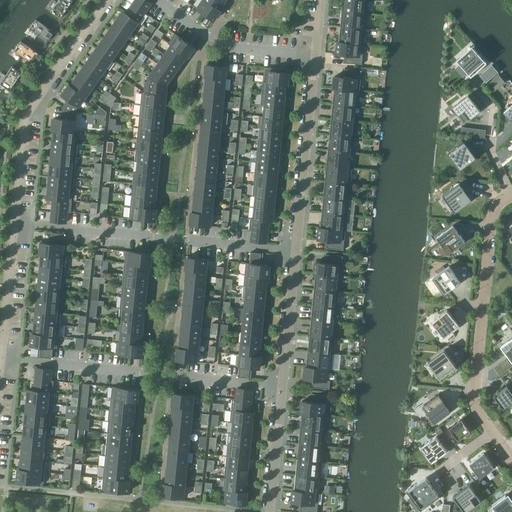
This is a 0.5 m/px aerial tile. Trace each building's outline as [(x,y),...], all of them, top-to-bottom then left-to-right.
[(56,16),(60,18),(73,0),(72,0),(58,0),(51,11),(56,16)] [(145,0),(135,0),(126,14),(137,22),(151,3),(145,0)] [(220,11),(204,0),(203,0),(197,9),(213,20),(220,11)] [(224,0),(204,0),(220,11),(220,10),(219,9),(225,0),(224,0)] [(342,0),(341,11),(367,13),(368,0),(342,0)] [(123,11),(116,21),(131,31),(137,22),(126,14),(123,11)] [(341,11),(340,26),(365,29),(367,13),(341,11)] [(29,29),(47,42),(54,32),(36,20),(29,29)] [(116,21),(110,30),(124,41),(131,31),(116,21)] [(338,42),(360,44),(364,44),(365,29),(340,26),(338,42)] [(110,30),(103,40),(118,50),(124,41),(110,30)] [(175,34),(168,43),(187,57),(194,47),(175,34)] [(103,40),(97,49),(111,59),(118,50),(103,40)] [(14,51),(32,63),(39,53),(21,41),(14,51)] [(360,44),(338,42),(336,54),(346,55),(346,62),(345,62),(345,63),(362,65),(364,44),(360,44)] [(171,46),(165,55),(179,65),(186,56),(187,57),(168,43),(168,44),(171,46)] [(456,60),(471,77),(487,63),(472,46),(456,60)] [(97,49),(90,58),(105,69),(111,59),(97,49)] [(165,55),(158,64),(173,75),(179,65),(165,55)] [(90,58),(83,68),(98,78),(105,69),(90,58)] [(206,65),(205,76),(225,78),(226,67),(224,66),(225,63),(219,63),(219,66),(206,65)] [(158,64),(152,74),(165,83),(168,80),(169,81),(173,75),(158,64)] [(0,83),(0,84),(9,91),(22,73),(12,66),(0,83)] [(83,68),(77,77),(92,87),(98,78),(83,68)] [(269,71),(267,83),(287,85),(288,73),(276,72),(276,69),(270,68),(270,71),(269,71)] [(487,82),(496,75),(490,68),(485,72),(486,73),(482,77),(487,82)] [(334,76),(333,88),(359,91),(361,71),(344,69),(344,70),(345,70),(344,77),(334,76)] [(141,92),(141,93),(166,95),(167,88),(165,88),(165,84),(165,83),(152,74),(149,78),(148,82),(144,81),(143,93),(141,92)] [(207,77),(206,88),(224,90),(225,78),(205,76),(205,77),(207,77)] [(495,89),(503,82),(504,82),(499,76),(498,76),(490,83),(495,89)] [(69,85),(85,97),(92,87),(77,77),(71,86),(69,85)] [(262,82),(261,93),(284,96),(285,85),(287,85),(267,83),(262,82)] [(65,108),(65,109),(68,112),(76,112),(76,109),(85,97),(69,85),(62,95),(70,101),(65,108)] [(206,88),(204,99),(222,101),(224,90),(206,88)] [(334,89),(332,104),(357,106),(359,91),(333,88),(334,89)] [(141,93),(140,104),(164,107),(164,102),(166,103),(166,95),(141,93)] [(284,96),(261,93),(261,94),(266,94),(265,105),(283,107),(284,96)] [(468,95),(454,105),(452,107),(458,115),(464,123),(471,117),(480,111),(473,102),(468,95)] [(204,99),(203,111),(221,112),(222,101),(204,99)] [(139,115),(139,116),(164,118),(165,111),(164,111),(164,107),(140,104),(140,105),(144,105),(143,116),(139,115)] [(332,104),(331,119),(356,122),(356,121),(352,121),(353,106),(357,107),(357,106),(332,104)] [(265,105),(264,117),(282,118),(283,107),(265,105)] [(94,114),(94,115),(105,116),(105,111),(99,107),(94,114)] [(54,118),(52,130),(78,132),(74,132),(76,112),(68,112),(65,109),(64,119),(54,118)] [(203,111),(202,122),(220,124),(221,112),(203,111)] [(139,116),(138,127),(162,129),(162,125),(163,125),(164,118),(139,116)] [(259,127),(259,128),(281,130),(282,118),(264,117),(263,128),(259,127)] [(331,119),(329,135),(354,137),(356,122),(331,119)] [(202,122),(201,133),(219,135),(220,124),(202,122)] [(137,138),(162,141),(163,134),(161,134),(162,129),(138,127),(137,138)] [(461,127),(460,135),(475,137),(476,129),(461,127)] [(259,128),(258,139),(280,141),(281,130),(259,128)] [(53,134),(52,141),(77,144),(78,132),(52,130),(54,131),(54,134),(53,134)] [(201,133),(200,145),(218,146),(219,135),(201,133)] [(329,135),(328,150),(353,153),(354,137),(329,135)] [(137,138),(136,150),(159,152),(160,148),(161,148),(162,141),(137,138)] [(280,141),(258,139),(257,150),(279,153),(280,141)] [(52,149),(52,153),(76,155),(77,144),(52,141),(51,148),(52,149)] [(476,157),(464,141),(448,153),(460,169),(476,157)] [(200,145),(199,156),(217,158),(218,146),(200,145)] [(134,161),(138,161),(160,163),(160,156),(159,156),(159,152),(136,150),(134,161)] [(257,150),(255,162),(277,164),(279,153),(257,150)] [(328,150),(326,166),(351,168),(347,167),(349,153),(353,153),(328,150)] [(50,157),(50,164),(75,166),(76,155),(52,153),(52,157),(50,157)] [(199,156),(198,167),(216,169),(217,158),(199,156)] [(133,172),(157,175),(158,170),(159,171),(160,163),(138,161),(137,172),(133,172)] [(255,162),(254,173),(276,175),(277,164),(255,162)] [(50,164),(49,171),(50,171),(50,175),(74,178),(75,166),(50,164)] [(326,166),(324,181),(350,184),(351,168),(326,166)] [(198,167),(197,179),(214,180),(216,169),(198,167)] [(133,172),(132,184),(157,186),(158,179),(157,179),(157,175),(133,172)] [(254,173),(253,184),(275,187),(276,175),(254,173)] [(48,180),(47,187),(73,189),(74,178),(50,175),(49,180),(48,180)] [(197,179),(195,190),(213,192),(214,180),(197,179)] [(324,181),(323,197),(348,199),(350,184),(324,181)] [(460,183),(442,196),(455,212),(472,200),(471,199),(460,184),(460,183)] [(157,193),(157,186),(132,184),(131,195),(155,197),(155,193),(157,193)] [(253,184),(252,196),(274,198),(275,187),(253,184)] [(48,194),(47,198),(71,201),(73,189),(47,187),(47,194),(48,194)] [(195,190),(194,201),(212,203),(213,192),(195,190)] [(131,195),(130,206),(156,209),(155,208),(156,202),(154,202),(155,197),(131,195)] [(256,197),(255,207),(273,209),(274,198),(252,196),(256,197)] [(323,197),(321,212),(346,215),(348,199),(323,197)] [(71,201),(47,198),(47,199),(53,199),(51,222),(65,223),(66,212),(70,212),(71,201)] [(191,212),(191,213),(211,215),(212,203),(194,201),(193,212),(191,212)] [(156,209),(130,206),(129,218),(155,221),(156,209)] [(250,218),(272,221),(273,209),(255,207),(254,218),(250,218)] [(321,212),(320,227),(345,230),(346,215),(321,212)] [(211,215),(191,213),(190,224),(210,226),(211,215)] [(272,221),(250,218),(249,230),(253,231),(252,242),(266,243),(268,221),(272,221)] [(465,241),(460,235),(458,232),(453,225),(437,237),(443,246),(438,251),(443,257),(449,253),(452,250),(465,241)] [(345,230),(320,227),(319,227),(318,240),(328,241),(327,248),(326,249),(343,250),(345,230)] [(41,243),(40,254),(66,257),(62,256),(64,234),(52,233),(51,244),(41,243)] [(125,251),(124,263),(150,265),(151,254),(125,251)] [(245,263),(244,275),(268,277),(269,265),(259,264),(260,254),(261,254),(250,252),(249,263),(245,263)] [(41,262),(41,266),(65,268),(66,257),(40,254),(40,255),(41,255),(40,262),(41,262)] [(316,262),(315,273),(340,276),(342,256),(326,255),(325,263),(316,262)] [(187,257),(186,269),(205,271),(206,259),(187,257)] [(124,263),(123,274),(147,276),(147,272),(149,272),(149,266),(150,266),(150,265),(124,263)] [(39,270),(38,277),(63,280),(65,268),(41,266),(40,270),(39,270)] [(449,266),(439,273),(432,278),(444,294),(460,283),(449,266)] [(187,270),(186,280),(204,282),(205,271),(186,269),(187,270)] [(315,274),(314,289),(339,291),(340,276),(315,273),(314,274),(315,274)] [(123,274),(122,285),(147,288),(148,281),(147,281),(147,276),(123,274)] [(244,275),(243,286),(265,288),(266,277),(268,278),(268,277),(244,275)] [(39,284),(39,289),(62,291),(63,280),(38,277),(38,284),(39,284)] [(186,280),(185,292),(203,294),(204,282),(186,280)] [(123,297),(145,299),(145,295),(146,295),(147,288),(122,285),(122,286),(128,286),(127,297),(123,297)] [(242,298),(246,298),(264,300),(265,288),(243,286),(242,298)] [(37,293),(36,300),(61,302),(62,291),(39,289),(38,293),(37,293)] [(314,289),(312,304),(337,307),(339,291),(314,289)] [(185,292),(184,303),(202,305),(203,294),(185,292)] [(123,297),(122,308),(145,311),(146,304),(144,304),(145,299),(123,297)] [(241,308),(241,309),(263,311),(264,300),(246,298),(245,309),(241,308)] [(37,307),(36,311),(60,314),(60,313),(56,313),(57,302),(61,303),(61,302),(36,300),(35,307),(37,307)] [(184,303),(183,314),(201,316),(202,305),(184,303)] [(312,304),(311,320),(336,322),(337,307),(312,304)] [(122,308),(120,320),(142,322),(143,318),(144,318),(145,311),(122,308)] [(241,309),(240,320),(262,322),(263,311),(241,309)] [(34,315),(34,322),(59,325),(60,314),(36,311),(36,316),(34,315)] [(447,312),(431,324),(443,340),(459,328),(447,312)] [(183,314),(182,326),(200,328),(201,316),(183,314)] [(120,320),(119,331),(143,333),(143,326),(142,326),(142,322),(120,320)] [(244,321),(243,332),(260,334),(262,322),(240,320),(240,321),(244,321)] [(311,320),(309,335),(330,337),(331,324),(335,325),(336,322),(311,320)] [(32,333),(32,334),(58,336),(59,325),(34,322),(33,330),(34,330),(34,334),(32,333)] [(182,326),(181,337),(199,339),(200,328),(182,326)] [(118,342),(142,345),(142,344),(140,344),(141,340),(142,341),(143,333),(119,331),(123,332),(122,342),(118,342)] [(243,332),(241,343),(259,345),(260,334),(243,332)] [(58,336),(32,334),(31,346),(41,347),(40,357),(39,357),(52,359),(53,348),(57,348),(58,336)] [(309,335),(307,351),(333,353),(334,338),(330,338),(330,337),(309,335)] [(178,348),(197,350),(199,339),(181,337),(180,348),(178,348)] [(511,337),(500,346),(511,362),(511,337)] [(142,345),(118,342),(117,354),(141,357),(142,345)] [(236,354),(260,357),(260,356),(258,356),(259,345),(241,343),(240,354),(236,354)] [(197,350),(178,348),(177,360),(196,362),(197,350)] [(428,362),(439,378),(456,367),(444,350),(428,362)] [(306,366),(327,368),(331,369),(333,353),(307,351),(306,366)] [(260,357),(236,354),(235,366),(239,366),(238,377),(248,378),(249,378),(248,378),(249,367),(259,368),(260,357)] [(503,360),(499,363),(505,371),(509,368),(503,360)] [(327,368),(306,366),(305,366),(304,379),(314,380),(313,387),(313,388),(329,389),(330,381),(326,380),(327,368)] [(28,390),(52,393),(53,381),(49,381),(50,370),(36,368),(34,390),(28,390)] [(511,402),(511,392),(507,385),(493,395),(503,409),(511,402)] [(112,387),(111,399),(137,401),(138,389),(112,387)] [(232,399),(231,410),(249,412),(251,390),(237,388),(236,399),(232,399)] [(27,394),(26,401),(51,404),(52,393),(28,390),(28,395),(27,394)] [(173,393),(172,405),(192,407),(193,395),(173,393)] [(302,401),(301,412),(326,415),(328,395),(312,394),(312,402),(302,401)] [(422,407),(434,424),(450,411),(438,395),(422,407)] [(109,410),(135,412),(135,405),(134,405),(134,401),(136,402),(137,401),(111,399),(110,410),(109,410)] [(27,409),(26,413),(50,415),(46,415),(47,404),(51,404),(26,401),(25,409),(27,409)] [(174,405),(173,416),(191,418),(192,407),(172,405),(174,405)] [(109,410),(107,421),(108,421),(132,424),(133,419),(134,420),(135,412),(109,410)] [(231,410),(229,422),(251,424),(253,412),(249,412),(231,410)] [(301,413),(300,428),(325,430),(326,415),(301,412),(301,413)] [(24,417),(24,424),(49,427),(50,415),(26,413),(26,417),(24,417)] [(173,416),(172,428),(190,429),(191,418),(173,416)] [(458,441),(470,432),(461,419),(448,428),(458,441)] [(108,421),(107,433),(132,435),(133,428),(132,428),(132,424),(108,421)] [(233,423),(232,434),(250,435),(251,424),(229,422),(233,423)] [(24,431),(24,436),(48,438),(49,427),(24,424),(23,431),(24,431)] [(172,428),(171,439),(188,441),(190,429),(172,428)] [(300,428),(298,443),(323,446),(325,430),(300,428)] [(107,433),(106,444),(130,446),(130,442),(132,442),(132,435),(107,433)] [(227,444),(227,445),(249,447),(250,435),(232,434),(231,445),(227,444)] [(22,440),(21,447),(46,449),(48,438),(24,436),(23,440),(22,440)] [(432,462),(446,451),(435,437),(421,448),(432,462)] [(171,439),(169,450),(187,452),(188,441),(171,439)] [(298,443),(297,459),(322,461),(323,446),(298,443)] [(106,444),(105,455),(130,458),(131,451),(130,451),(130,446),(106,444)] [(227,445),(226,456),(248,458),(249,447),(227,445)] [(22,454),(22,458),(45,461),(45,460),(46,460),(47,450),(46,450),(46,449),(21,447),(21,454),(22,454)] [(169,450),(168,462),(186,463),(187,452),(169,450)] [(483,453),(475,459),(469,464),(480,478),(494,467),(483,453)] [(105,455),(104,467),(128,469),(128,465),(129,465),(130,458),(105,455)] [(226,456),(225,467),(247,469),(248,458),(226,456)] [(18,469),(44,472),(45,461),(22,458),(21,463),(20,462),(19,469),(18,469)] [(297,459),(295,474),(320,477),(322,461),(297,459)] [(168,462),(167,473),(185,475),(186,463),(168,462)] [(104,467),(103,478),(129,481),(129,480),(128,480),(129,473),(127,473),(128,469),(104,467)] [(224,479),(228,479),(246,481),(247,469),(225,467),(224,479)] [(44,472),(18,469),(17,481),(32,483),(32,486),(37,486),(38,483),(43,484),(44,472)] [(164,484),(184,486),(185,475),(167,473),(166,484),(164,484)] [(295,474),(294,490),(315,492),(316,477),(320,478),(320,477),(295,474)] [(129,481),(103,478),(107,479),(106,490),(107,490),(107,493),(112,494),(112,491),(127,492),(129,481)] [(431,500),(438,495),(433,488),(433,489),(431,487),(431,486),(425,478),(419,482),(408,490),(422,509),(420,510),(420,511),(429,504),(439,497),(439,496),(432,501),(431,500)] [(228,479),(227,490),(246,492),(245,492),(246,481),(228,479)] [(184,486),(164,484),(163,496),(176,497),(175,500),(181,501),(181,498),(183,498),(184,486)] [(465,511),(481,501),(469,484),(453,496),(464,511),(465,511)] [(324,494),(334,494),(335,487),(324,486),(324,494)] [(246,492),(227,490),(226,502),(227,502),(227,505),(232,506),(232,503),(245,504),(246,492)] [(315,492),(294,490),(293,490),(292,502),(301,503),(300,511),(316,511),(319,493),(315,492)] [(492,505),(496,511),(511,511),(511,500),(508,494),(506,495),(505,495),(492,505)]
